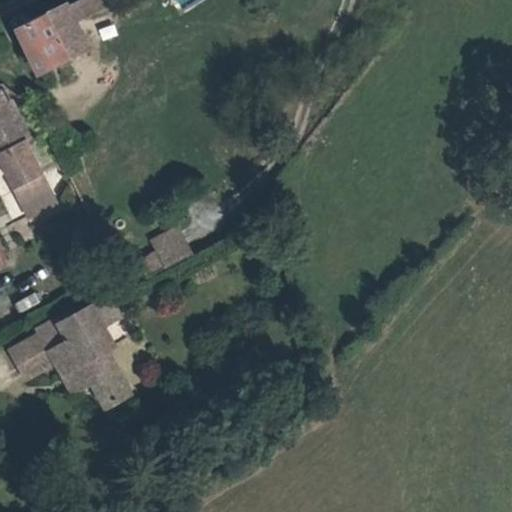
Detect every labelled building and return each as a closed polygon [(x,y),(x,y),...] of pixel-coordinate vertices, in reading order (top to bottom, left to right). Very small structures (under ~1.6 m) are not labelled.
[(77,0),(28,26),(53,69),(80,56),(79,53),(98,43),(86,18),(116,3),(114,0),(87,0),(79,5),(77,0)] [(117,0),(124,9),(138,0),(117,0)] [(98,43),(79,53),(80,56),(99,46),(98,43)] [(0,95),(0,138),(8,154),(30,200),(60,185),(13,89),(0,96),(0,95)] [(8,154),(0,158),(0,196),(23,185),(8,154)] [(156,273),(199,248),(183,224),(154,242),(159,251),(147,258),(156,273)] [(0,227),(0,272),(18,263),(0,227)] [(128,305),(110,314),(118,331),(136,322),(128,305)] [(99,384),(112,411),(136,399),(130,387),(135,384),(113,344),(122,339),(118,331),(110,314),(108,310),(72,328),(69,324),(50,333),(52,338),(20,354),(33,380),(65,364),(78,394),(99,384)]
